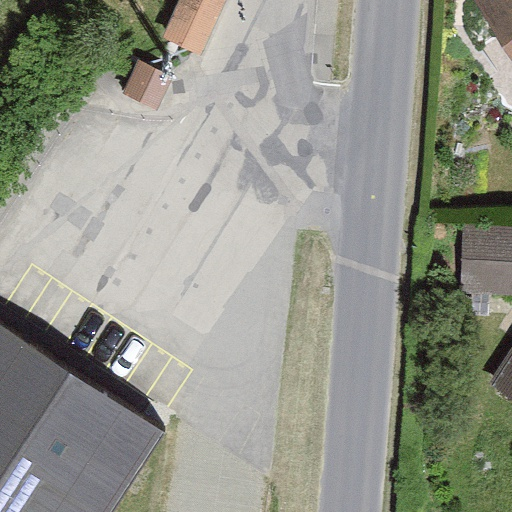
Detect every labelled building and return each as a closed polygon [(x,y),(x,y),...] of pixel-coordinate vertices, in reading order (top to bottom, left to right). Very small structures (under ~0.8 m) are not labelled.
[(184,0),(166,41),(205,55),(230,0),(184,0)] [(511,0),(472,0),(511,67),(511,0)] [(179,75),(142,57),(118,104),(155,125),(179,75)] [(511,219),(469,217),(466,283),(511,284),(511,219)] [(0,511),(113,511),(164,434),(0,328),(0,511)] [(511,372),(496,395),(511,406),(511,372)]
